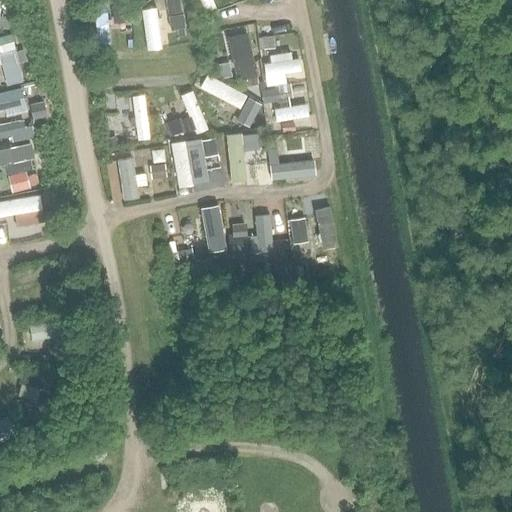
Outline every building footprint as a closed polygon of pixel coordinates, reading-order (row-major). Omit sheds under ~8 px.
[(164,6),(145,7),(148,48),(167,47),(164,6)] [(114,10),(97,11),(99,42),(116,41),(114,10)] [(229,35),(233,60),(221,62),(224,78),(258,72),(251,31),(229,35)] [(26,80),(16,35),(0,38),(0,63),(3,63),(8,84),(26,80)] [(304,56),(296,58),(295,52),(265,56),(268,74),(306,69),(304,56)] [(215,91),(246,105),(251,94),(220,80),(215,91)] [(294,104),(293,83),(266,84),(267,106),(294,104)] [(26,86),(0,90),(0,114),(31,109),(26,86)] [(198,88),(183,93),(197,133),(212,127),(198,88)] [(275,106),(277,120),(312,116),(311,102),(275,106)] [(168,122),(174,135),(190,127),(184,115),(168,122)] [(0,139),(2,147),(39,137),(33,116),(0,125),(0,139)] [(218,133),(172,143),(181,185),(210,179),(205,155),(222,152),(218,133)] [(0,163),(38,156),(35,141),(0,148),(0,163)] [(247,143),(230,144),(232,180),(249,179),(247,143)] [(117,159),(127,199),(146,194),(136,154),(117,159)] [(12,189),(42,185),(38,158),(8,162),(12,189)] [(283,173),(320,171),(319,158),(282,160),(283,173)] [(48,206),(64,201),(60,188),(44,192),(48,206)] [(18,224),(47,221),(44,194),(0,198),(0,214),(17,213),(18,224)] [(315,207),(322,246),(342,242),(335,203),(315,207)] [(205,237),(220,238),(221,208),(206,207),(205,237)] [(274,213),(257,213),(257,235),(253,235),(253,251),(274,251),(274,213)] [(232,222),(234,256),(252,255),(250,221),(232,222)] [(297,239),(313,234),(309,224),(294,228),(297,239)]
